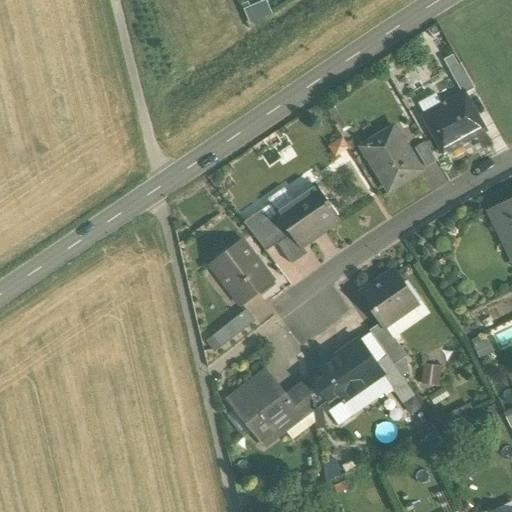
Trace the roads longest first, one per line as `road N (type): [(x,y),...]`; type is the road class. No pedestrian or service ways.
road 1 (secondary): [(440,0),(0,295)]
road 2 (track): [(234,511),(114,0)]
road 3 (residential): [(511,162),(337,269),(319,315)]
